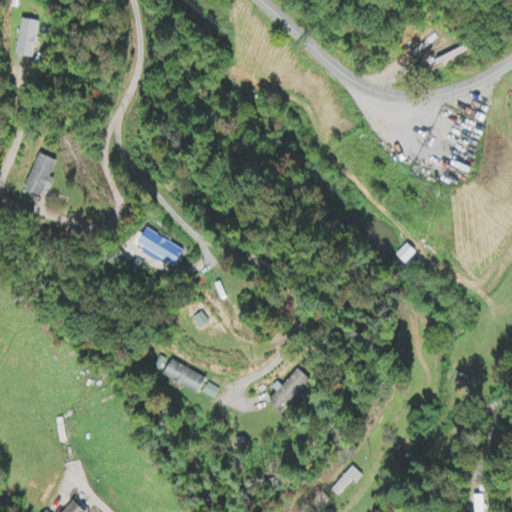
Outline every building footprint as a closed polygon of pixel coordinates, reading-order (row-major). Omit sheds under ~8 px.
[(55,62),(59,25),(40,23),(35,59),(55,62)] [(45,199),(49,191),(55,193),(60,181),(56,179),(62,163),(43,155),(28,192),(45,199)] [(141,246),(147,249),(144,255),(178,270),(188,249),(147,231),(141,246)] [(163,376),(200,396),(208,380),(172,360),(163,376)] [(272,404),(288,415),(312,380),(297,369),(272,404)] [(474,511),(484,511),(484,496),(475,497),(474,511)]
